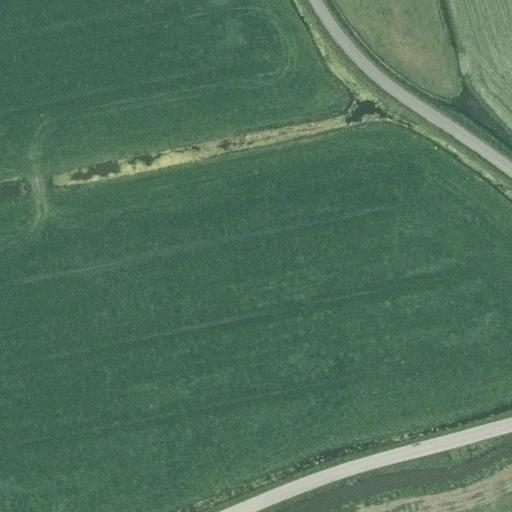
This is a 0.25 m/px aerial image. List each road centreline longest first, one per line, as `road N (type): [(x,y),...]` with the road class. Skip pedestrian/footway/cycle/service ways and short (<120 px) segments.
road 1 (unclassified): [(237,511),(358,466),(511,425)]
road 2 (unclassified): [(511,175),(386,87),(312,0)]
